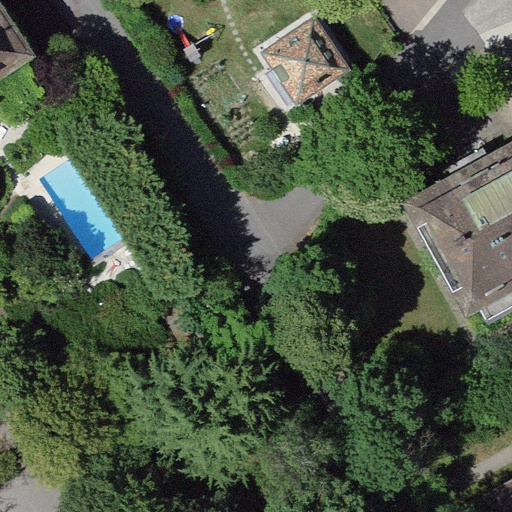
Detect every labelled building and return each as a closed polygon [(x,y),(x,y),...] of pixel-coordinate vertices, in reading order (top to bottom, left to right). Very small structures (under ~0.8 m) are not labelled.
[(0,0),(0,83),(52,47),(19,0),(0,0)] [(376,0),(393,28),(441,0),(376,0)] [(315,18),(260,57),(299,111),(354,73),(315,18)] [(472,317),(511,296),(511,154),(414,206),(472,317)] [(511,511),(511,480),(490,493),(501,511),(511,511)]
